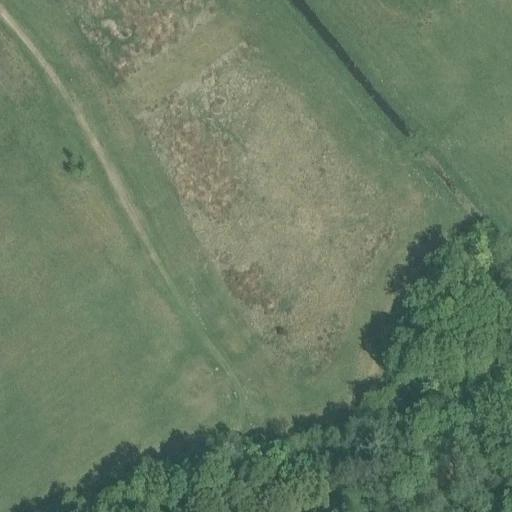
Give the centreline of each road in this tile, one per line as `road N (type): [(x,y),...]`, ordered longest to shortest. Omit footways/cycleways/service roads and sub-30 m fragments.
road 1 (track): [(0,5),(95,132),(253,428),(349,419),(399,321),(435,338),(511,410)]
road 2 (track): [(253,428),(96,471),(46,511)]
